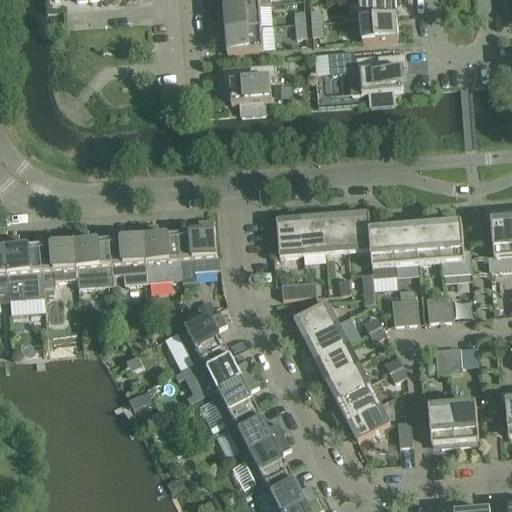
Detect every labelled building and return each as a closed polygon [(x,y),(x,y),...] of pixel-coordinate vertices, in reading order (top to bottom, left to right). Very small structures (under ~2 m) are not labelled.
[(223,0),(224,11),(260,8),(271,7),(270,0),(223,0)] [(395,0),(363,0),(359,0),(361,23),(397,20),(395,0)] [(260,8),(224,11),(226,34),(262,31),(260,8)] [(321,14),(311,15),(312,27),(322,26),(321,14)] [(296,28),(306,28),(305,15),(295,16),(296,28)] [(399,44),(397,20),(361,23),(363,47),(399,44)] [(322,26),(312,27),(313,41),(323,40),(322,26)] [(307,41),(306,28),(296,28),(297,42),(307,41)] [(262,31),(226,34),(228,57),(264,54),(275,53),(273,30),(262,31)] [(370,98),(371,107),(371,110),(395,108),(394,105),(394,96),(403,95),(401,73),(407,72),(406,58),(355,62),(354,56),(329,58),(331,78),(350,77),(352,99),(370,98)] [(266,119),(265,115),(265,106),(272,105),(271,83),(276,83),(275,69),(223,73),(224,87),(230,87),(232,109),(241,108),(242,120),(266,119)] [(371,233),(369,215),(346,217),(349,256),(371,254),(370,236),(371,236),(371,233)] [(326,258),(349,256),(346,217),(323,219),(326,258)] [(326,258),(323,219),(300,220),(303,260),(326,258)] [(280,262),(303,260),(300,220),(277,222),(280,262)] [(511,273),(511,221),(491,223),(494,261),(488,261),(490,276),(511,273)] [(200,236),(179,238),(183,285),(185,284),(185,288),(196,287),(195,277),(200,276),(221,274),(222,274),(221,261),(220,261),(218,261),(214,223),(199,225),(200,236)] [(462,226),(438,228),(442,267),(443,280),(472,278),(470,255),(464,256),(462,229),(462,226)] [(158,228),(143,229),(148,287),(183,285),(179,238),(159,239),(158,228)] [(415,229),(416,233),(419,269),(442,267),(438,228),(415,229)] [(130,242),(110,243),(112,271),(113,280),(124,280),(125,289),(148,287),(143,229),(129,230),(130,242)] [(396,270),(419,269),(416,233),(415,229),(393,231),(396,270)] [(370,236),(371,254),(373,279),(374,283),(397,281),(396,270),(393,231),(371,233),(371,236),(370,236)] [(88,234),(74,235),(78,283),(79,293),(114,290),(113,280),(112,271),(110,243),(89,245),(88,234)] [(61,247),(40,249),(44,294),(55,293),(54,285),(78,283),(74,235),(60,236),(61,247)] [(19,239),(5,241),(10,307),(11,319),(46,316),(45,302),(44,294),(40,249),(20,251),(19,239)] [(0,308),(10,307),(5,241),(0,240),(0,308)] [(363,279),(364,294),(374,294),(374,283),(373,279),(363,279)] [(352,299),(351,284),(340,285),(341,300),(352,299)] [(283,304),(307,302),(306,287),(282,289),(283,304)] [(307,302),(317,301),(316,287),(306,287),(307,302)] [(375,309),(374,294),(364,294),(364,309),(375,309)] [(405,305),(407,329),(420,328),(418,304),(416,304),(415,295),(401,296),(401,305),(405,305)] [(452,301),(440,302),(442,326),(454,325),(452,301)] [(427,303),(429,327),(442,326),(440,302),(427,303)] [(210,305),(198,311),(199,314),(204,324),(217,317),(210,305)] [(395,330),(407,329),(405,305),(401,305),(393,306),(395,330)] [(292,325),(303,346),(338,328),(327,307),(292,325)] [(187,332),(177,337),(189,359),(194,368),(194,369),(227,352),(217,334),(227,329),(220,315),(217,317),(204,324),(187,332)] [(338,328),(303,346),(313,366),(348,348),(361,342),(350,321),(338,328)] [(368,338),(381,331),(377,322),(363,329),(368,338)] [(373,348),(386,341),(381,331),(368,338),(373,348)] [(359,368),(348,348),(313,366),(324,386),(359,368)] [(182,375),(175,379),(178,386),(185,383),(194,399),(187,403),(191,410),(200,405),(210,400),(253,378),(246,365),(236,370),(227,352),(194,369),(182,375)] [(475,360),(474,352),(461,353),(462,361),(475,360)] [(460,353),(448,354),(450,378),(462,377),(460,353)] [(450,378),(448,354),(435,355),(437,379),(450,378)] [(384,369),(389,378),(402,371),(397,362),(384,369)] [(324,386),(330,399),(334,407),(369,389),(359,368),(324,386)] [(406,381),(402,371),(389,378),(394,387),(406,381)] [(253,378),(210,400),(213,405),(224,427),(211,434),(213,438),(226,431),(259,414),(249,396),(259,390),(253,378)] [(380,409),(369,389),(334,407),(345,427),(380,409)] [(153,392),(140,398),(145,408),(158,402),(153,392)] [(509,446),(511,445),(511,393),(500,395),(501,407),(506,407),(509,446)] [(356,448),(359,446),(390,430),(380,409),(345,427),(356,448)] [(476,409),(453,411),(456,450),(479,448),(476,409)] [(432,452),(456,450),(453,411),(429,413),(432,452)] [(259,414),(226,431),(242,462),(285,440),(278,427),(268,432),(259,414)] [(400,452),(413,450),(411,426),(398,427),(400,452)] [(285,440),(242,462),(258,493),(291,476),(281,457),(291,452),(285,440)] [(258,493),(255,495),(263,511),(296,511),(317,502),(310,489),(300,494),(291,476),(258,493)] [(189,489),(185,480),(170,488),(175,496),(189,489)] [(296,511),(322,511),(317,502),(296,511)]
